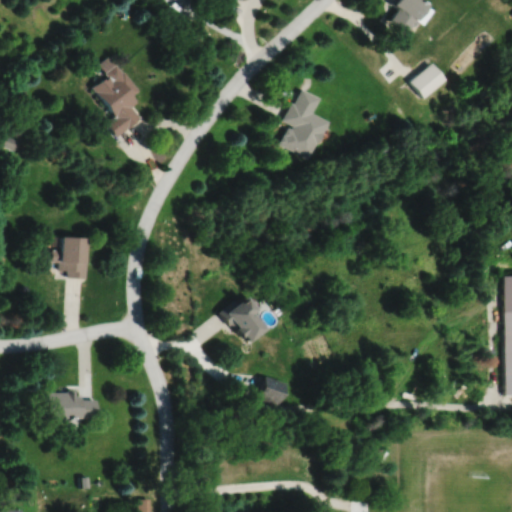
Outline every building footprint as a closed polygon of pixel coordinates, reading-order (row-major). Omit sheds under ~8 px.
[(387,0),(387,1),(394,6),(385,18),(402,30),(406,23),(407,24),(408,23),(410,24),(413,20),(417,22),(427,8),(421,4),(423,2),(420,0),(387,0)] [(105,55),(96,62),(102,71),(105,75),(101,78),(100,76),(89,85),(111,114),(102,121),(113,135),(137,116),(128,105),(134,100),(129,94),(136,89),(121,70),(119,71),(113,62),(112,63),(105,55)] [(429,61),(407,79),(421,96),(443,78),(429,61)] [(297,87),(289,102),(287,100),(278,118),(289,124),(288,127),(285,125),(276,142),(304,157),(324,120),(307,111),(314,96),(297,87)] [(8,88),(8,102),(23,102),(23,89),(8,88)] [(0,144),(13,149),(16,139),(0,133),(0,144)] [(58,236),(57,248),(49,248),(48,261),(56,261),(56,269),(65,270),(64,276),(82,277),(84,245),(82,245),(83,237),(58,236)] [(511,274),(499,275),(502,394),(511,394),(511,274)] [(213,311),(224,325),(226,323),(230,328),(229,329),(236,337),(238,335),(243,342),(259,329),(246,313),(250,310),(239,296),(231,303),(228,300),(213,311)] [(260,375),(253,397),(274,404),(281,382),(260,375)] [(72,391),(72,395),(78,395),(78,399),(93,399),(93,417),(64,417),(64,421),(44,421),(44,392),(63,392),(66,388),(70,388),(72,391)] [(76,475),(77,488),(86,487),(85,475),(76,475)] [(135,496),(135,511),(147,511),(147,496),(135,496)]
